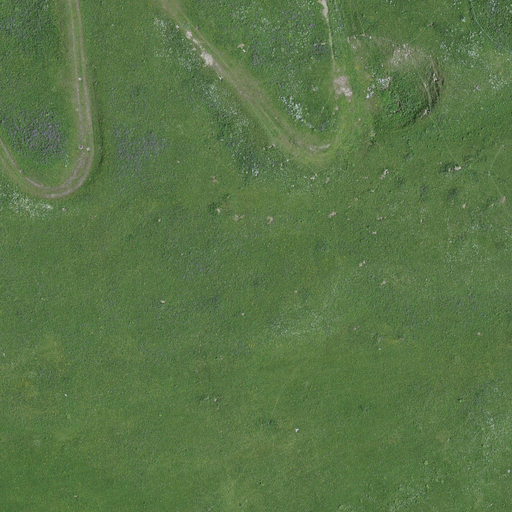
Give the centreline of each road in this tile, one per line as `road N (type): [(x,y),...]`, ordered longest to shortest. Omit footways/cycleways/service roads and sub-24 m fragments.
road 1 (track): [(167,0),(297,153),(333,153),(346,133),(346,98)]
road 2 (track): [(0,146),(22,182),(43,193),(79,178),(88,137),(72,0)]
